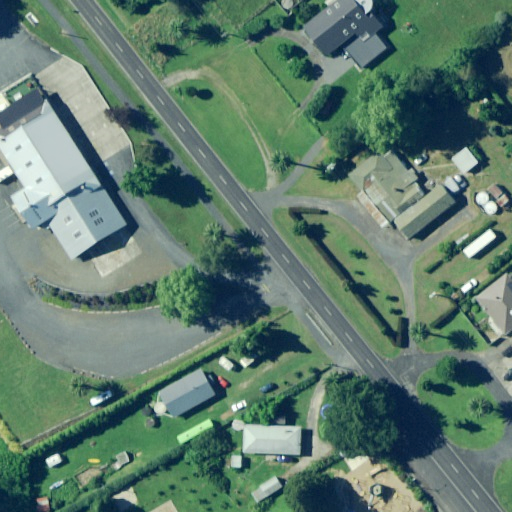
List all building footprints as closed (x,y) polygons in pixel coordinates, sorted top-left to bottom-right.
[(277,0),(288,13),(294,9),(305,23),(301,27),(324,58),(340,46),(356,67),(386,44),(376,32),(391,21),(383,11),(394,3),(391,0),(277,0)] [(122,248),(22,88),(0,101),(0,179),(5,188),(0,190),(0,252),(33,232),(65,283),(122,248)] [(431,191),(392,142),(354,172),(366,186),(360,191),(388,226),(399,218),(414,237),(460,201),(444,181),(431,191)] [(478,163),(466,148),(451,160),(463,175),(478,163)] [(510,201),(494,183),(486,190),(503,208),(510,201)] [(498,209),(484,191),(473,199),(487,217),(498,209)] [(511,282),(506,274),(475,299),(505,337),(511,330),(511,282)] [(11,332),(0,315),(0,334),(2,337),(11,332)] [(23,372),(22,370),(21,370),(20,369),(18,369),(17,369),(16,369),(14,369),(13,370),(12,370),(11,371),(10,373),(10,374),(10,375),(9,376),(10,378),(10,379),(10,380),(11,381),(12,382),(13,383),(14,384),(16,384),(17,384),(18,384),(20,383),(21,383),(22,382),(23,381),(24,380),(24,379),(25,378),(25,376),(25,375),(24,374),(24,373),(23,372)] [(195,370),(149,395),(163,420),(209,395),(195,370)] [(33,386),(32,385),(30,384),(29,384),(28,384),(26,384),(25,384),(23,385),(22,385),(21,386),(20,388),(19,389),(19,390),(19,392),(19,393),(19,395),(20,396),(20,397),(21,398),(23,399),(24,400),(25,400),(27,400),(28,400),(30,400),(31,400),(32,399),(33,398),(34,397),(35,395),(35,394),(35,393),(35,391),(35,390),(35,388),(34,387),(33,386)] [(300,428),(248,426),(247,453),(299,455),(300,428)] [(135,460),(128,450),(118,457),(124,467),(135,460)] [(62,453),(48,460),(52,468),(66,461),(62,453)] [(245,468),(245,457),(235,457),(235,468),(245,468)] [(285,487),(278,477),(254,494),(260,504),(285,487)] [(49,511),(54,511),(52,498),(40,500),(42,511),(49,511)]
